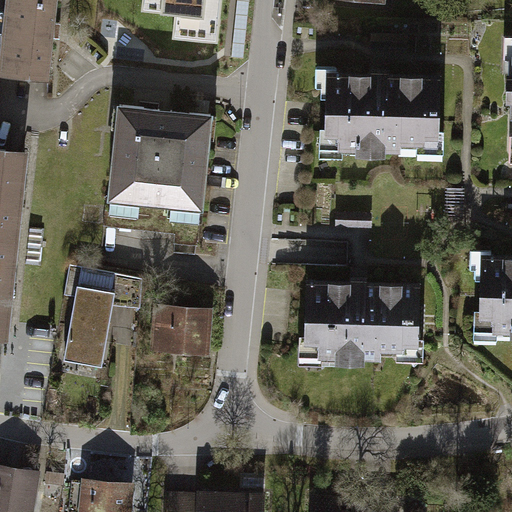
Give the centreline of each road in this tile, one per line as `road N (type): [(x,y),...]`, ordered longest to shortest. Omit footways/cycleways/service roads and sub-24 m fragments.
road 1 (residential): [(262,89),(226,443)]
road 2 (residential): [(226,443),(376,445),(511,430)]
road 3 (residential): [(262,89),(103,74),(50,111),(0,108)]
road 4 (residential): [(0,420),(226,443)]
